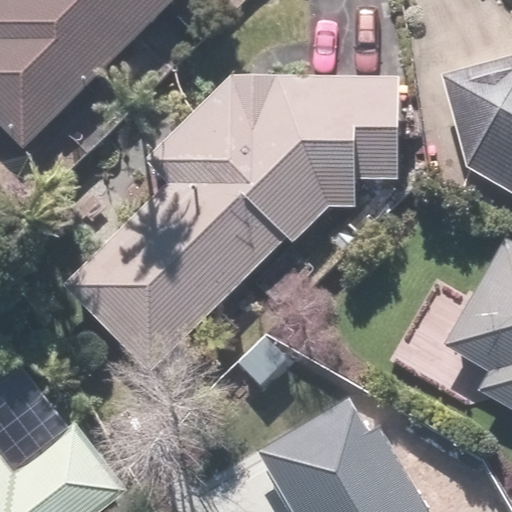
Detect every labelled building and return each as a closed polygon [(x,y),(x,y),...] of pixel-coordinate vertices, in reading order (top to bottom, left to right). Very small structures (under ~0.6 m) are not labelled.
[(0,0),(0,130),(23,153),(178,0),(0,0)] [(511,61),(433,84),(463,174),(511,202),(511,61)] [(148,380),(318,216),(354,216),(355,187),(402,188),(402,82),(220,82),(34,261),(148,380)] [(511,245),(505,241),(471,299),(444,283),(403,354),(511,417),(511,245)] [(0,511),(104,511),(127,495),(74,428),(68,432),(21,372),(0,388),(0,511)] [(461,511),(455,501),(436,511),(428,511),(362,397),(259,457),(290,511),(461,511)]
